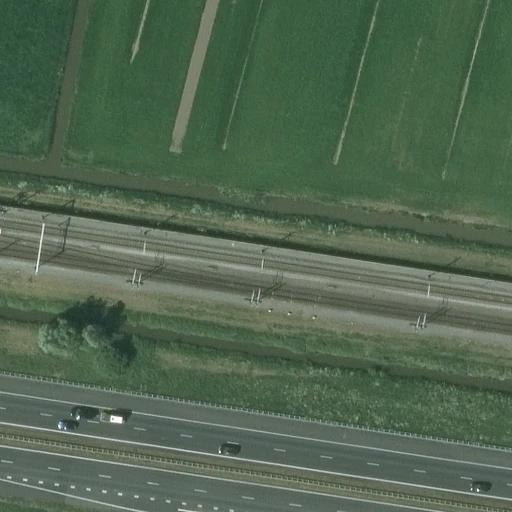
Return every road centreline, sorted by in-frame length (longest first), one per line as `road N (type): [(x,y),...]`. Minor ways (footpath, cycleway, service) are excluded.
road 1 (motorway): [(511,484),(0,409)]
road 2 (motorway): [(0,462),(336,511)]
